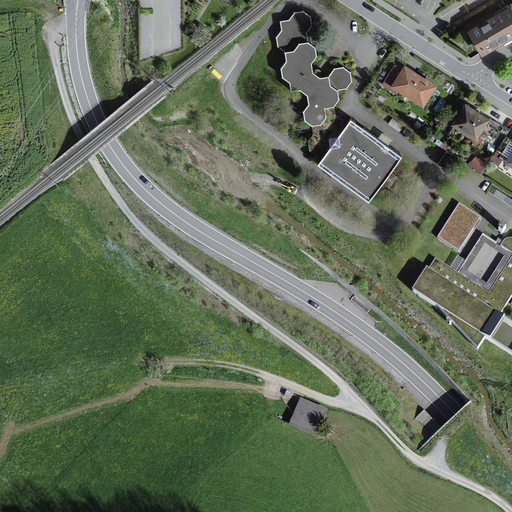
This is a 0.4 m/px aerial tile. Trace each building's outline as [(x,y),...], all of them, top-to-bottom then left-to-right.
[(511,0),(499,0),(489,6),(493,14),(501,9),(511,3),(511,0)] [(511,3),(501,9),(511,27),(511,26),(511,3)] [(493,14),(467,28),(480,51),(511,33),(511,29),(511,27),(501,9),(493,14)] [(343,128),(324,114),(323,107),(334,105),(339,98),(338,90),(347,88),(352,80),(350,71),(343,66),(334,67),(328,74),(320,76),(313,70),(311,62),(317,55),(315,45),(308,40),(307,32),(312,25),(311,15),(304,10),(293,11),(288,19),(280,20),(281,29),(275,36),(277,45),(284,51),(286,59),(280,67),(282,76),(289,81),(291,90),(300,89),(307,94),(308,103),(303,109),(304,119),(311,124),(312,124),(313,132),(307,140),(309,149),(317,155),(325,153),(326,162),(334,167),(330,172),(369,200),(402,154),(363,127),(360,131),(352,126),(343,128)] [(436,87),(402,66),(389,88),(422,109),(436,87)] [(488,120),(465,106),(452,128),(478,144),(483,136),(499,145),(504,137),(508,130),(489,118),(488,120)] [(511,141),(504,137),(499,145),(496,150),(508,158),(505,163),(511,167),(511,141)] [(446,150),(438,163),(444,167),(452,155),(446,150)] [(475,154),(469,164),(482,172),(488,162),(475,154)] [(511,198),(497,188),(493,194),(511,206),(511,198)] [(481,218),(459,204),(437,237),(459,251),(476,225),(481,218)] [(467,260),(458,254),(450,267),(435,258),(414,293),(444,313),(479,351),(486,340),(511,356),(511,324),(500,317),(511,297),(511,237),(509,238),(505,240),(503,245),(500,243),(483,234),(467,260)] [(328,406),(298,396),(289,424),(318,434),(328,406)] [(440,427),(424,412),(416,420),(432,436),(440,427)]
